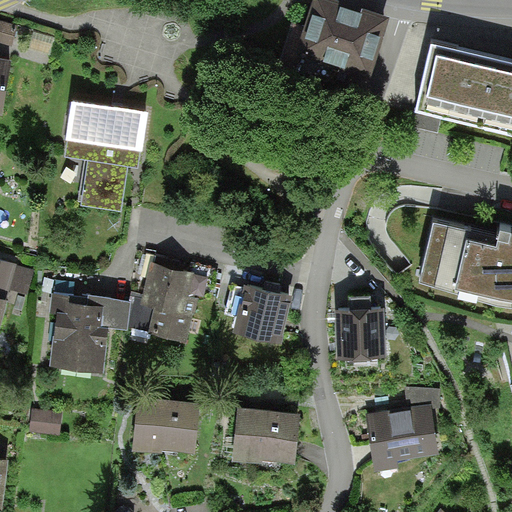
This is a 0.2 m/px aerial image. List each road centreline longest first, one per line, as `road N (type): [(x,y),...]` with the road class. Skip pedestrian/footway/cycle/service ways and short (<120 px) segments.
road 1 (residential): [(358,145),(315,275),(315,344),(340,488),(326,511)]
road 2 (residential): [(511,190),(358,145)]
road 3 (residential): [(415,0),(358,145)]
